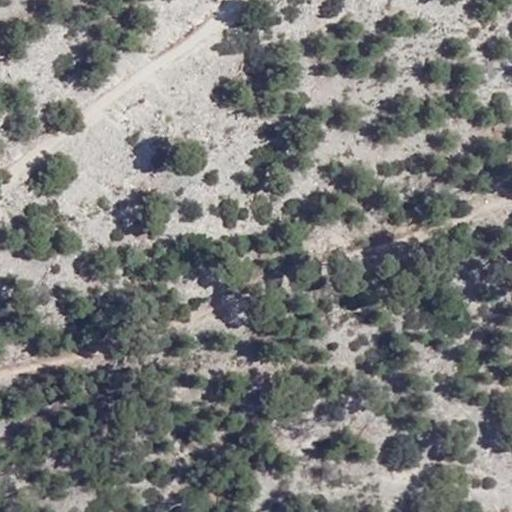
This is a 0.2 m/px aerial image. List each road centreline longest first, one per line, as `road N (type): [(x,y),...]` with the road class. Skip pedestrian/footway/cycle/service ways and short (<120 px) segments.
road 1 (track): [(0,377),(111,355),(457,216),(511,186)]
road 2 (track): [(239,0),(203,41),(0,186)]
